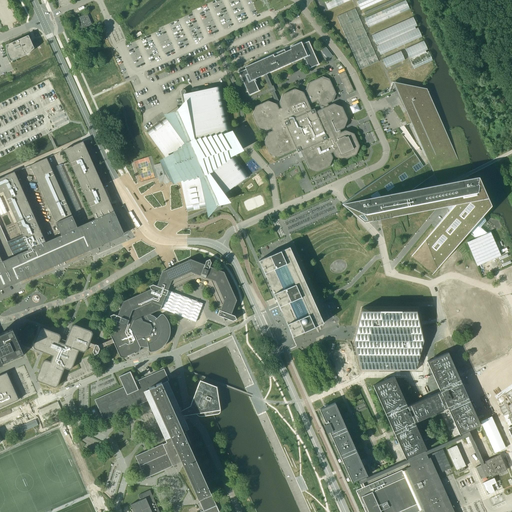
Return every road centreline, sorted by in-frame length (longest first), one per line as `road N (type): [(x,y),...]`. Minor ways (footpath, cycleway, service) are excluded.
road 1 (unclassified): [(276,209),(233,230),(219,248),(147,231),(108,167),(41,18)]
road 2 (unclassified): [(276,209),(384,160),(385,144),(357,83)]
